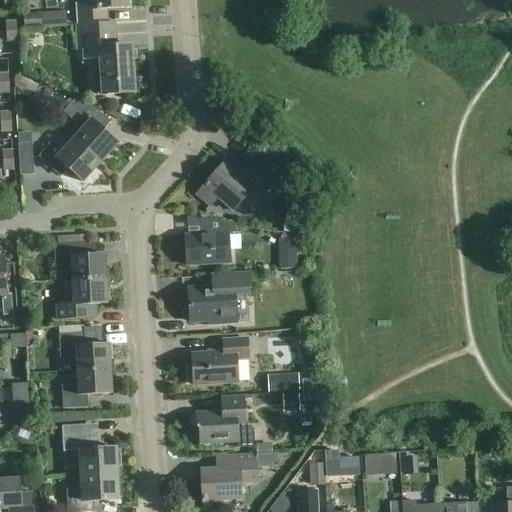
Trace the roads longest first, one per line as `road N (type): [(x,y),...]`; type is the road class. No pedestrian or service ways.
road 1 (residential): [(158,511),(139,211)]
road 2 (residential): [(139,211),(179,167),(192,132),(184,0)]
road 3 (residential): [(139,211),(121,202),(69,205),(42,223),(0,225)]
